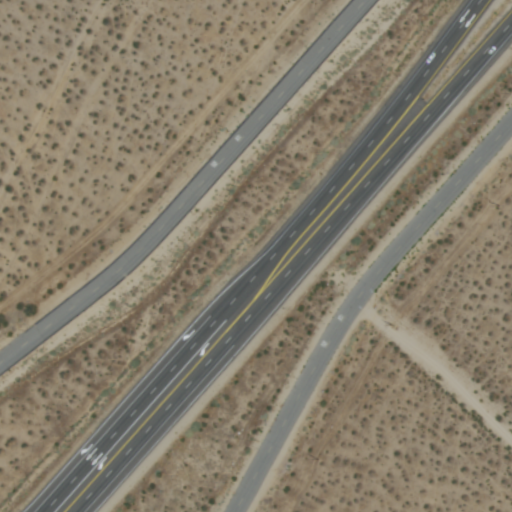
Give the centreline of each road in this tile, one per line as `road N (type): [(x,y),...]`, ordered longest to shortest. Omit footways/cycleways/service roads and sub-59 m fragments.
road 1 (trunk): [(89,511),(511,33)]
road 2 (trunk): [(418,80),(45,511)]
road 3 (residential): [(367,0),(156,237),(0,364)]
road 4 (residential): [(237,511),(346,317),(511,124)]
road 5 (track): [(511,436),(359,300)]
